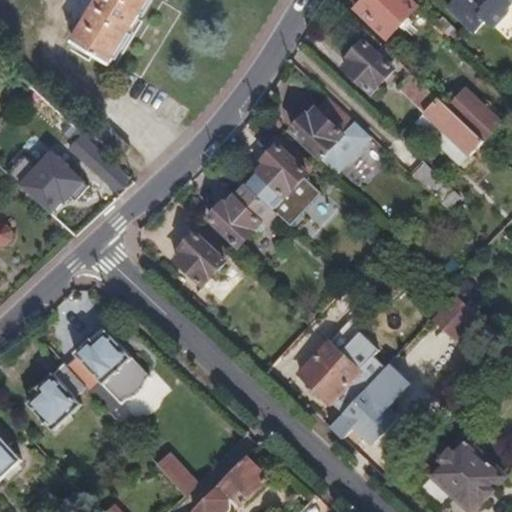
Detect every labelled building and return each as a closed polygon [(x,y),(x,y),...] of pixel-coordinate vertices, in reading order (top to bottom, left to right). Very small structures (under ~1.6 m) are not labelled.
[(108,65),(147,0),(99,0),(73,43),(108,65)] [(373,96),(403,65),(335,0),(327,0),(325,4),(365,43),(351,58),(354,61),(345,69),(373,96)] [(387,40),(418,6),(412,0),(366,0),(356,11),(387,40)] [(492,32),(507,16),(504,14),(511,4),(511,0),(457,0),(447,11),(474,37),(484,25),(492,32)] [(450,37),(437,24),(427,35),(440,47),(450,37)] [(411,74),(418,67),(409,59),(403,65),(411,74)] [(449,110),(413,76),(400,89),(427,116),(416,127),(459,169),(484,144),(483,143),(449,110)] [(337,152),(359,128),(317,88),(299,108),(296,105),(280,121),(312,150),(323,138),(337,152)] [(500,124),(466,92),(449,110),(483,143),(500,124)] [(133,181),(66,119),(61,124),(80,141),(73,149),(123,195),(136,184),(133,181)] [(129,148),(111,131),(101,142),(120,159),(129,148)] [(266,161),(269,164),(247,186),(281,218),(290,226),(320,195),(306,182),(317,171),(285,141),(266,161)] [(9,175),(53,216),(65,203),(66,204),(72,198),(77,202),(90,187),(53,153),(38,168),(26,157),(9,175)] [(459,199),(425,166),(413,179),(447,211),(459,199)] [(267,232),(281,218),(247,186),(226,209),(224,206),(210,221),(241,250),(262,227),(267,232)] [(0,241),(8,243),(13,239),(15,230),(10,224),(0,226),(0,225),(0,241)] [(223,260),(230,252),(202,226),(180,250),(184,253),(176,261),(203,287),(225,263),(223,260)] [(443,279),(457,267),(450,260),(437,273),(443,279)] [(453,340),(475,316),(455,296),(432,320),(453,340)] [(91,344),(106,331),(102,327),(88,339),(91,344)] [(145,387),(146,386),(150,381),(106,331),(91,344),(88,339),(73,353),(76,357),(65,366),(90,394),(101,385),(121,407),(126,403),(131,402),(136,400),(140,396),(143,392),(145,387)] [(299,376),(342,416),(385,370),(374,359),(379,353),(359,335),(340,355),(328,344),(299,376)] [(302,339),(277,366),(292,379),(316,353),(302,339)] [(53,433),(93,397),(90,394),(65,366),(63,364),(34,390),(37,394),(27,403),(53,433)] [(385,370),(342,416),(330,429),(343,442),(358,426),(375,442),(399,416),(389,408),(411,385),(389,365),(385,370)] [(27,403),(37,394),(34,390),(24,399),(27,403)] [(0,481),(21,463),(0,439),(0,481)] [(469,509),(501,475),(464,441),(417,491),(436,508),(450,492),(469,509)] [(197,487),(171,458),(159,469),(185,498),(197,487)] [(229,511),(231,503),(226,498),(230,494),(244,508),(270,482),(247,459),(194,511),(229,511)]
